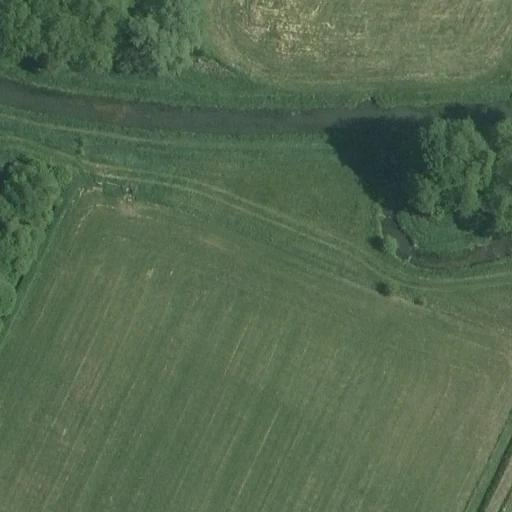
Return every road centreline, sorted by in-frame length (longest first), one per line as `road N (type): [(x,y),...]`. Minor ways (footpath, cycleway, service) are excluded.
road 1 (track): [(0,64),(212,98),(511,101)]
road 2 (track): [(511,147),(95,135),(0,114)]
